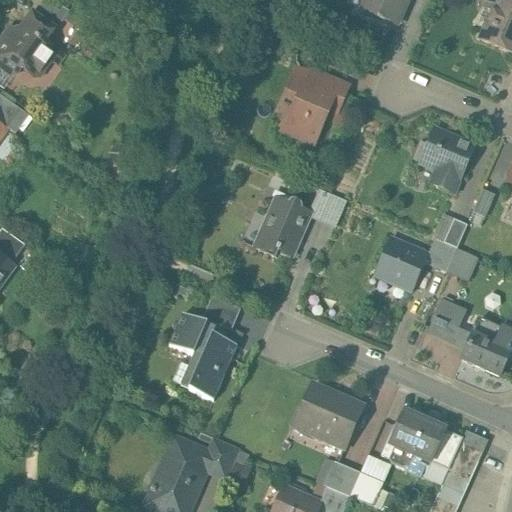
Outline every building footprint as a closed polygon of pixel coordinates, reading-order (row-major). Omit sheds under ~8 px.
[(408,0),(364,0),(360,12),(397,28),(408,0)] [(511,3),(503,0),(486,0),(483,8),(493,12),(490,26),(489,28),(485,31),(480,42),(511,55),(511,3)] [(10,23),(0,37),(0,66),(18,79),(27,66),(47,81),(67,52),(54,43),(63,30),(37,11),(23,31),(10,23)] [(307,75),(296,70),(282,104),(292,108),(280,139),(315,153),(330,117),(339,120),(352,88),(309,71),(307,75)] [(0,117),(0,136),(5,130),(4,129),(11,120),(3,114),(0,117)] [(474,150),(433,133),(419,166),(439,174),(432,188),(452,197),(458,183),(460,183),(474,150)] [(482,193),(472,215),(484,220),(494,198),(482,193)] [(346,204),(324,195),(314,219),(336,228),(346,204)] [(289,207),(274,200),(266,218),(269,219),(256,251),(276,260),(278,256),(289,261),(309,216),(300,212),(301,210),(300,207),(292,204),(290,205),(289,207)] [(467,228),(453,222),(443,246),(456,252),(467,228)] [(24,248),(3,233),(0,237),(0,260),(10,268),(24,248)] [(428,257),(390,241),(373,279),(411,295),(424,266),(428,257)] [(443,246),(434,242),(428,257),(424,266),(446,276),(446,275),(456,252),(443,246)] [(477,261),(456,252),(446,275),(467,285),(477,261)] [(0,286),(12,269),(10,268),(0,260),(0,286)] [(499,299),(492,296),(485,300),(486,308),(493,312),(500,307),(499,299)] [(240,312),(211,300),(201,325),(215,332),(217,328),(231,334),(240,312)] [(441,302),(428,332),(453,343),(458,331),(466,313),(441,302)] [(502,331),(480,321),(472,337),(458,331),(453,343),(467,349),(461,363),(499,380),(511,351),(511,317),(509,316),(502,331)] [(236,349),(212,339),(215,332),(201,325),(182,317),(169,349),(193,359),(194,358),(202,361),(188,393),(213,404),(236,349)] [(362,410),(312,388),(294,429),(344,451),(362,410)] [(462,441),(404,415),(398,429),(394,428),(381,458),(389,462),(390,466),(403,471),(407,469),(412,458),(448,474),(461,444),(462,441)] [(487,443),(466,433),(462,441),(461,444),(482,454),(487,443)] [(210,457),(174,442),(146,508),(155,511),(187,511),(205,471),(211,458),(210,457)] [(239,452),(216,442),(210,457),(211,458),(205,471),(227,480),(239,452)] [(482,454),(461,444),(456,455),(478,465),(482,454)] [(478,465),(456,455),(451,466),(473,476),(478,465)] [(359,476),(337,466),(326,490),(349,500),(359,476)] [(473,476),(451,466),(448,473),(448,474),(446,477),(468,487),(473,476)] [(383,486),(359,476),(349,500),(373,510),(383,486)] [(468,487),(446,477),(441,488),(463,498),(468,487)] [(463,498),(441,488),(436,499),(458,508),(463,498)] [(320,504),(283,489),(273,511),(317,511),(321,505),(320,504)] [(343,511),(349,500),(326,490),(320,504),(321,505),(317,511),(343,511)] [(456,511),(458,508),(436,499),(431,510),(436,511),(456,511)]
